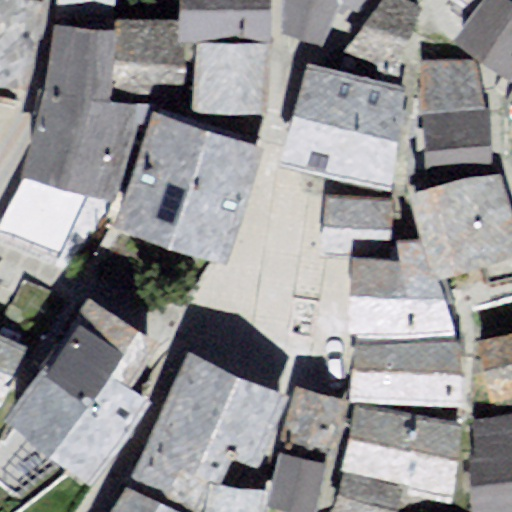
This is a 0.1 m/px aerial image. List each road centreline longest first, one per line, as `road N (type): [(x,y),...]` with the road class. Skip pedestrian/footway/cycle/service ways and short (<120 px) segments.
road 1 (residential): [(284,0),(297,81),(269,209),(93,511)]
road 2 (residential): [(48,0),(18,130),(0,164)]
